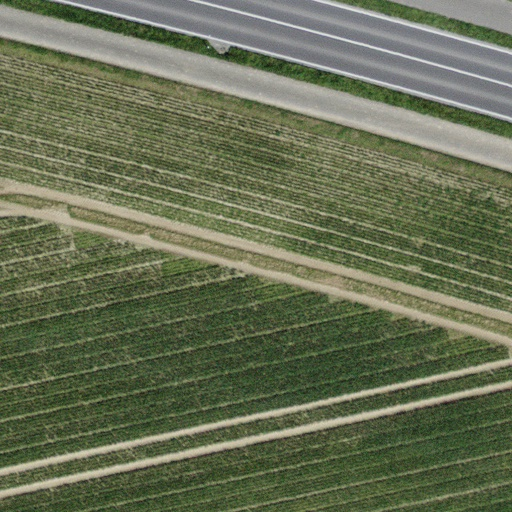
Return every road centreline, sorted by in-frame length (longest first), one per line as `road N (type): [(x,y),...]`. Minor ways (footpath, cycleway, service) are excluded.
road 1 (track): [(0,22),(511,159)]
road 2 (primary): [(189,0),(511,88)]
